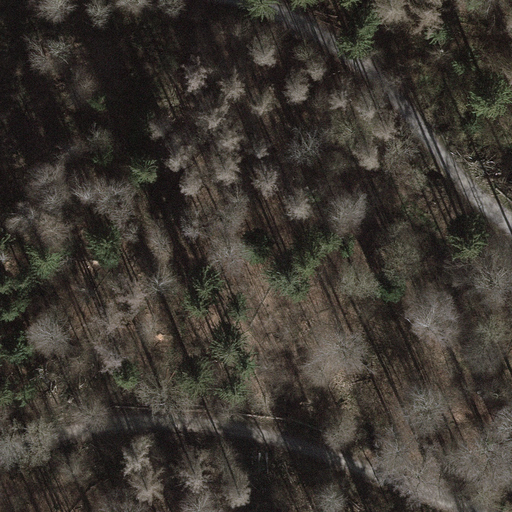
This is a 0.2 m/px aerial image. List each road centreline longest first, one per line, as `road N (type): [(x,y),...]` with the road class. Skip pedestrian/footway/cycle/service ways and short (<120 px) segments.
road 1 (track): [(0,454),(144,427),(219,430),(299,447),(472,511)]
road 2 (track): [(511,220),(457,174),(349,52),(290,16),(240,0)]
